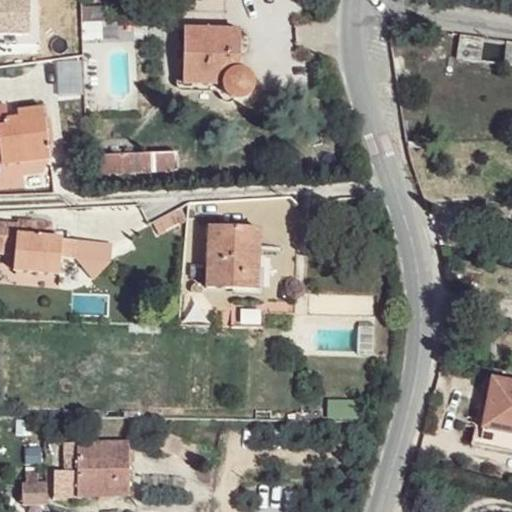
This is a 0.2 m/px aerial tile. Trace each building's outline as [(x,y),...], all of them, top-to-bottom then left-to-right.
[(0,0),(0,33),(30,33),(29,0),(0,0)] [(240,31),(187,29),(185,83),(225,84),(226,88),(231,96),(242,97),(250,92),(253,85),(250,76),(245,71),(239,70),(240,31)] [(485,43),(464,39),(461,62),(483,64),(484,54),(485,43)] [(4,106),(0,106),(0,155),(3,155),(4,165),(49,159),(41,110),(17,112),(18,121),(5,121),(4,106)] [(178,151),(90,155),(91,175),(179,170),(178,151)] [(175,209),(151,223),(158,234),(181,221),(175,209)] [(19,222),(0,220),(0,251),(15,253),(14,268),(59,272),(60,256),(75,258),(76,240),(49,238),(50,221),(20,218),(19,222)] [(260,231),(211,227),(208,290),(258,292),(260,231)] [(112,244),(76,240),(75,258),(95,282),(112,263),(112,244)] [(511,384),(493,381),(491,389),(483,429),(511,434),(511,384)] [(511,434),(483,429),(491,389),(482,387),(471,444),(511,451),(511,434)] [(205,447),(164,431),(158,447),(199,463),(205,447)] [(55,496),(129,497),(128,447),(68,448),(69,475),(55,475),(55,496)] [(68,448),(55,449),(55,475),(69,475),(68,448)] [(45,484),(27,483),(26,505),(46,504),(45,484)]
